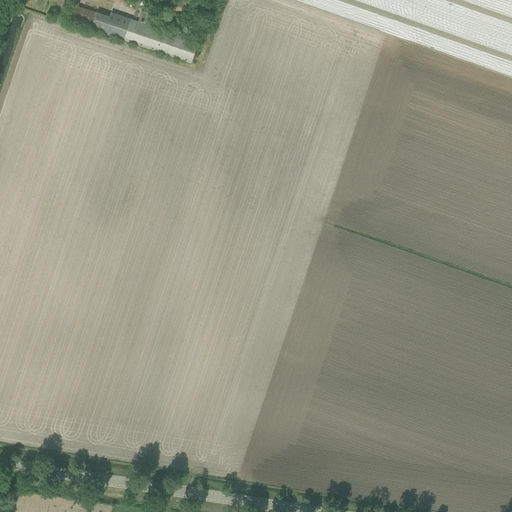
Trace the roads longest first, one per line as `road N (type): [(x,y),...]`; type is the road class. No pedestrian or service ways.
road 1 (unclassified): [(315,511),(0,463)]
road 2 (track): [(511,82),(279,0)]
